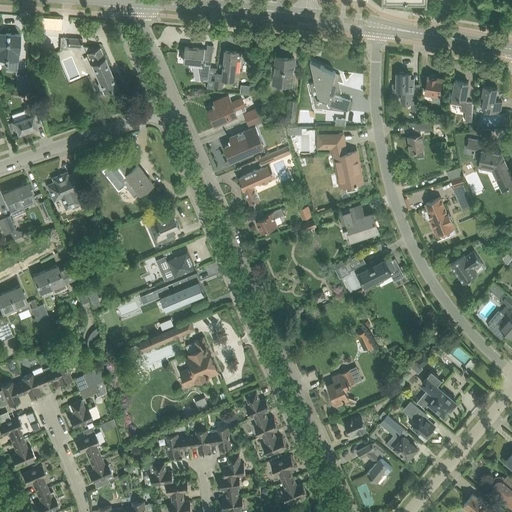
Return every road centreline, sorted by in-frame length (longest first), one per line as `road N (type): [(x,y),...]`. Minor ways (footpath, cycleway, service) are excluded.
road 1 (residential): [(354,511),(177,105)]
road 2 (residential): [(160,112),(332,511)]
road 3 (unclassified): [(511,377),(435,292),(403,231),(376,126),(379,27)]
road 4 (tertiary): [(309,15),(133,1)]
road 5 (residential): [(395,511),(511,380)]
road 6 (residential): [(0,168),(160,112)]
road 7 (tertiary): [(511,49),(379,27)]
road 8 (unclassified): [(111,0),(160,112)]
